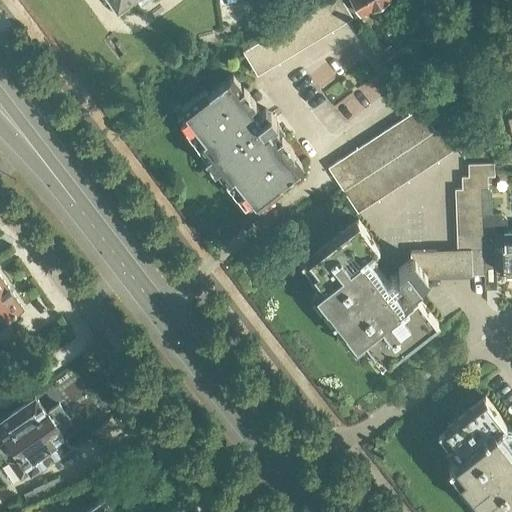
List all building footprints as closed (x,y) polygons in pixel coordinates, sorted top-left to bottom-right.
[(123,64),(77,0),(0,0),(0,31),(53,113),(123,64)] [(307,13),(305,0),(287,0),(290,15),(307,13)] [(341,27),(354,19),(341,0),(331,0),(326,3),(341,27)] [(350,0),(360,15),(371,9),(372,11),(389,1),(388,0),(350,0)] [(341,27),(326,3),(314,11),(329,34),(341,27)] [(304,17),(319,40),(329,34),(314,11),(304,17)] [(309,46),(319,40),(304,17),(293,23),(309,46)] [(283,29),(299,52),(309,46),(293,23),(283,29)] [(299,52),(283,29),(273,35),(289,59),(299,52)] [(278,65),(289,59),(273,35),(263,41),(278,65)] [(253,47),(268,71),(278,65),(263,41),(253,47)] [(268,71),(253,47),(242,53),(257,77),(268,71)] [(511,77),(511,76),(510,68),(498,71),(500,81),(511,77)] [(206,91),(181,109),(195,127),(187,133),(199,147),(204,144),(217,160),(230,178),(225,182),(237,197),(244,191),(258,209),(282,190),(279,186),(302,168),(293,155),(294,154),(286,143),(282,138),(281,137),(281,138),(274,130),(278,127),(277,125),(278,124),(272,115),(271,114),(267,112),(266,110),(257,117),(255,114),(259,111),(255,105),(256,104),(252,99),(251,98),(244,88),(242,89),(233,76),(209,95),(206,91)] [(433,134),(435,132),(420,109),(408,117),(423,140),(433,134)] [(413,147),(423,140),(408,117),(398,123),(413,147)] [(403,153),(413,147),(398,123),(388,130),(403,153)] [(445,126),(435,132),(433,134),(447,156),(458,149),(445,126)] [(393,160),(403,153),(388,130),(378,136),(393,160)] [(447,156),(433,134),(423,140),(437,162),(447,156)] [(384,166),(393,160),(378,136),(368,143),(384,166)] [(437,162),(423,140),(413,147),(428,168),(437,162)] [(358,149),(374,173),(384,166),(368,143),(358,149)] [(428,168),(413,147),(403,153),(418,175),(428,168)] [(364,179),(374,173),(358,149),(348,156),(364,179)] [(393,160),(408,181),(418,175),(403,153),(393,160)] [(328,169),(335,180),(344,192),(354,186),(364,179),(348,156),(338,162),(328,169)] [(398,188),(408,181),(393,160),(384,166),(398,188)] [(469,178),(488,177),(488,178),(495,177),(494,165),(468,166),(469,178)] [(374,173),(388,194),(398,188),(384,166),(374,173)] [(364,179),(378,201),(388,194),(374,173),(364,179)] [(462,178),(462,190),(481,190),(488,190),(488,178),(488,177),(469,178),(462,178)] [(354,186),(368,207),(378,201),(364,179),(354,186)] [(368,207),(354,186),(344,192),(358,214),(368,207)] [(462,190),(455,190),(456,203),(482,202),(481,190),(462,190)] [(456,203),(456,214),(482,214),(482,202),(456,203)] [(456,227),(483,226),(482,216),(482,214),(456,214),(456,227)] [(496,275),(511,274),(511,232),(508,233),(507,218),(504,215),(482,216),(483,226),(483,238),(483,250),(484,262),(496,262),(496,275)] [(398,273),(399,274),(388,282),(367,256),(379,247),(358,220),(301,264),(321,289),(314,295),(355,347),(362,341),(381,367),(438,322),(417,295),(405,304),(393,289),(404,281),(410,288),(411,289),(412,289),(413,289),(414,289),(426,279),(427,279),(427,278),(436,277),(437,277),(438,276),(438,275),(438,254),(437,253),(437,252),(436,252),(435,252),(413,252),(412,253),(411,253),(411,254),(410,254),(410,255),(410,261),(399,270),(398,271),(398,272),(398,273)] [(456,227),(457,238),(483,238),(483,226),(456,227)] [(457,250),(471,250),(483,250),(483,238),(457,238),(457,250)] [(458,263),(471,262),(471,250),(457,250),(458,263)] [(483,250),(471,250),(471,262),(472,276),(484,276),(484,262),(483,250)] [(0,325),(23,309),(0,275),(0,325)] [(511,511),(511,440),(502,428),(506,424),(485,397),(438,434),(457,459),(448,467),(483,511),(511,511)] [(0,446),(7,441),(18,456),(10,461),(22,478),(29,473),(31,475),(70,447),(59,430),(68,424),(57,408),(48,415),(36,398),(0,423),(0,446)] [(131,511),(127,505),(117,511),(114,511),(105,497),(83,511),(131,511)]
